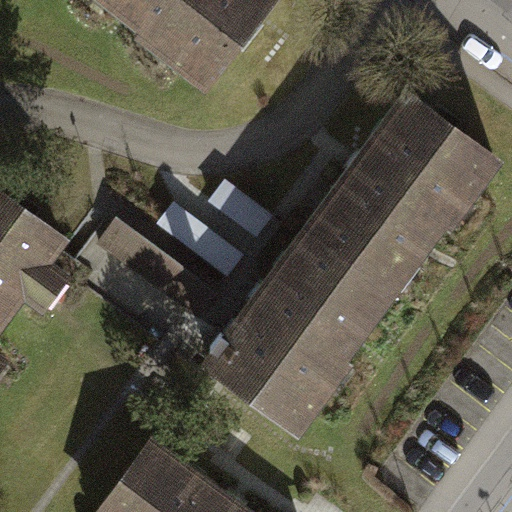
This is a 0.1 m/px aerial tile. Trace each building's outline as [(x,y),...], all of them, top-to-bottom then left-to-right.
[(97,0),(120,17),(125,10),(156,34),(151,40),(157,45),(152,50),(173,66),(177,61),(217,92),(288,0),(97,0)] [(461,240),(511,172),(511,167),(421,99),(321,233),(415,302),(441,267),(451,275),(471,248),(461,240)] [(0,181),(0,390),(23,360),(6,347),(37,305),(54,318),(86,273),(69,261),(83,243),(0,181)] [(185,204),(169,223),(232,274),(248,255),(185,204)] [(123,228),(106,252),(201,321),(218,298),(123,228)] [(347,394),(415,302),(321,233),(220,369),(314,438),(322,427),(331,433),(356,400),(347,394)] [(247,511),(160,449),(113,511),(247,511)]
